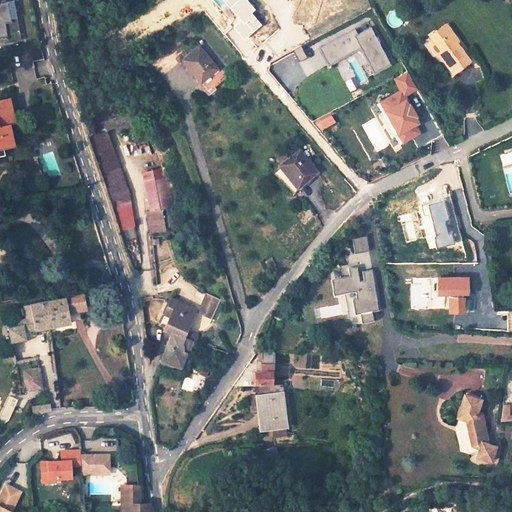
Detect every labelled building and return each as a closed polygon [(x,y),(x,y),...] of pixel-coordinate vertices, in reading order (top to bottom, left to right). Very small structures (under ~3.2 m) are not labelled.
[(7,0),(0,0),(0,35),(7,35),(7,31),(19,29),(17,15),(10,16),(7,0)] [(466,61),(452,39),(454,37),(445,24),(430,33),(440,50),(444,56),(440,59),(449,73),(466,61)] [(328,63),(360,46),(373,71),(390,62),(370,25),(357,32),(355,27),(319,46),(328,63)] [(19,29),(7,31),(7,35),(7,40),(21,38),(19,29)] [(216,67),(197,45),(181,58),(200,81),(216,67)] [(436,52),(440,59),(444,56),(440,50),(436,52)] [(401,89),(380,101),(385,110),(397,132),(402,141),(418,131),(414,123),(417,122),(414,116),(416,116),(404,94),(416,87),(406,70),(394,77),(401,89)] [(80,115),(90,147),(106,197),(124,191),(103,124),(129,113),(122,96),(80,115)] [(0,142),(11,140),(8,123),(13,122),(8,97),(0,98),(0,142)] [(397,132),(385,110),(378,114),(391,136),(397,132)] [(297,148),(277,163),(296,186),(316,170),(297,148)] [(157,170),(143,173),(151,213),(163,211),(166,210),(157,170)] [(116,229),(128,225),(124,191),(106,197),(116,229)] [(149,214),(152,232),(167,231),(163,211),(151,213),(149,214)] [(121,245),(133,241),(128,225),(116,229),(118,236),(121,245)] [(370,250),(367,235),(353,238),(355,253),(370,250)] [(360,281),(358,266),(349,268),(348,263),(341,264),(343,276),(336,277),(338,293),(345,292),(351,324),(375,320),(373,310),(379,309),(373,269),(363,270),(365,280),(360,281)] [(81,293),(45,299),(48,326),(71,322),(69,309),(84,306),(81,293)] [(220,299),(207,293),(200,306),(214,313),(220,299)] [(48,326),(45,299),(23,304),(25,317),(15,319),(16,324),(8,326),(10,340),(24,337),(23,329),(34,327),(34,328),(48,326)] [(173,299),(167,313),(172,315),(166,328),(165,330),(172,333),(185,338),(191,340),(196,341),(198,334),(189,330),(196,309),(173,299)] [(214,313),(200,306),(198,312),(211,318),(214,313)] [(167,313),(161,325),(166,328),(172,315),(167,313)] [(181,351),(185,338),(172,333),(163,361),(182,368),(187,353),(181,351)] [(185,338),(181,351),(187,353),(191,340),(185,338)] [(260,373),(259,373),(258,385),(275,385),(276,365),(276,350),(263,350),(263,361),(263,364),(263,373),(260,373)] [(39,367),(24,369),(28,396),(42,394),(39,367)] [(260,389),(260,396),(261,411),(261,431),(272,430),(284,430),(286,430),(284,396),(284,388),(260,389)] [(480,401),(464,395),(457,418),(466,421),(472,446),(480,448),(477,457),(492,461),(496,446),(488,444),(480,413),(476,412),(480,401)] [(52,402),(33,404),(35,416),(39,413),(45,410),(52,408),(52,402)] [(502,405),(500,415),(503,415),(507,419),(507,421),(511,421),(511,416),(507,416),(508,406),(502,405)] [(284,430),(272,430),(272,439),(284,439),(284,430)] [(275,450),(262,452),(264,467),(277,465),(275,450)] [(40,462),(41,482),(49,482),(49,479),(71,478),(70,467),(80,466),(79,451),(60,452),(61,461),(40,462)] [(109,473),(108,457),(80,458),(81,474),(109,473)] [(0,511),(8,511),(19,493),(4,486),(0,494),(0,511)] [(148,511),(148,502),(144,503),(144,497),(144,486),(128,487),(129,511),(134,511),(137,511),(148,511)]
